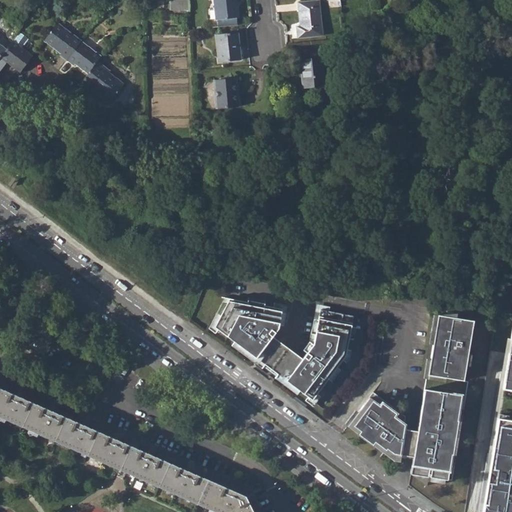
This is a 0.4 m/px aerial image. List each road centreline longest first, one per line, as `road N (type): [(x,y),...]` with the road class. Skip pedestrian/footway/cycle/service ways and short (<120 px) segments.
road 1 (secondary): [(416,511),(0,205)]
road 2 (secondary): [(43,256),(383,511)]
road 3 (residential): [(283,511),(258,468),(161,416),(14,293)]
